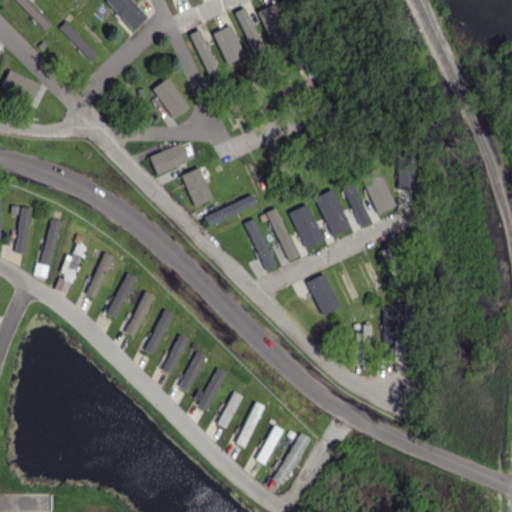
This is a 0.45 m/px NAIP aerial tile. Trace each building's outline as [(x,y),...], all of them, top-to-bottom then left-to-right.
[(42,28),(14,0),(24,0),(47,23),(42,28)] [(103,0),(103,1),(130,29),(145,15),(131,0),(103,0)] [(252,56),(234,17),(241,14),(259,53),(252,56)] [(90,56),(62,27),(68,22),(95,51),(90,56)] [(226,60),(211,28),(218,25),(233,57),(226,60)] [(208,81),(188,39),(196,35),(216,77),(208,81)] [(261,52),(259,47),(264,44),(267,49),(261,52)] [(282,60),(278,52),(284,49),(288,58),(282,60)] [(315,92),(296,52),(303,49),(322,89),(315,92)] [(291,103),(289,100),(283,103),(275,85),(282,82),(273,64),(281,60),(299,100),(291,103)] [(147,74),(143,70),(148,65),(152,70),(147,74)] [(220,80),(218,75),(224,72),(227,77),(220,80)] [(171,118),(150,88),(166,77),(187,107),(171,118)] [(31,118),(24,118),(23,78),(31,78),(31,118)] [(265,110),(252,82),(259,78),(273,107),(265,110)] [(227,88),(225,82),(230,80),(233,85),(227,88)] [(244,125),(239,116),(232,119),(224,102),(231,98),(226,89),(234,86),(251,121),(244,125)] [(180,142),(187,159),(155,171),(148,154),(180,142)] [(414,195),(406,195),(406,183),(405,183),(404,185),(398,185),(399,164),(407,164),(407,155),(415,155),(414,195)] [(179,174),(197,166),(211,197),(194,205),(179,174)] [(376,213),(394,205),(377,167),(359,175),(376,213)] [(369,221),(350,179),(339,184),(359,226),(369,221)] [(312,197),(330,188),(348,226),(330,234),(312,197)] [(202,215),(250,193),(255,203),(207,225),(202,215)] [(288,211),(305,203),(322,238),(304,246),(288,211)] [(22,253),(13,252),(20,207),(29,209),(22,253)] [(264,211),(273,207),(296,254),(286,259),(264,211)] [(38,263),(47,265),(59,220),(50,217),(38,263)] [(242,221),(252,217),(275,264),(265,269),(242,221)] [(58,283),(66,287),(87,246),(79,241),(58,283)] [(396,287),(379,251),(387,247),(404,283),(396,287)] [(81,293),(90,297),(110,256),(102,252),(81,293)] [(105,312),(113,316),(134,274),(126,270),(105,312)] [(305,281),(322,272),(338,305),(321,314),(305,281)] [(123,331),(131,335),(152,293),(144,289),(123,331)] [(394,307),(382,306),(380,342),(382,342),(381,352),(391,353),(394,307)] [(142,350),(151,354),(171,312),(163,308),(142,350)] [(368,369),(361,369),(361,325),(369,325),(368,369)] [(160,368),(169,372),(186,338),(178,334),(160,368)] [(177,385),(186,389),(203,355),(195,351),(177,385)] [(196,404),(205,408),(224,372),(216,368),(196,404)] [(215,422),(223,426),(240,395),(232,390),(215,422)] [(233,442),(241,446),(262,404),(254,400),(233,442)] [(264,464),(279,428),(270,423),(254,460),(264,464)] [(272,479),(283,484),(307,436),(296,431),(272,479)]
